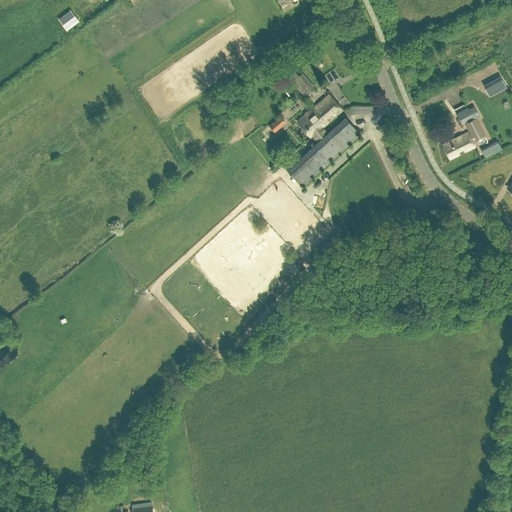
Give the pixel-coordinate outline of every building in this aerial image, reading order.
[(319,22),(329,17),(327,11),(316,17),(319,22)] [(291,81),(303,95),(313,86),(301,72),(291,81)] [(488,86),(494,102),(511,94),(511,93),(505,79),(488,86)] [(459,93),(452,99),(455,103),(462,97),(459,93)] [(343,110),(329,94),(305,115),(297,122),(310,137),(312,135),(318,142),(327,134),(321,127),(327,121),(328,122),(343,110)] [(468,132),(442,144),(449,159),(460,154),(459,152),(463,150),(464,152),(475,146),(472,140),(474,138),(475,141),(484,136),(475,118),(480,116),(475,106),(469,109),(468,108),(457,113),(462,123),(465,122),(472,135),(470,136),(468,132)] [(275,132),(286,122),(280,115),(269,125),(275,132)] [(318,142),(287,168),(303,187),(361,135),(346,117),(327,134),(318,142)] [(488,146),(492,154),(502,149),(497,141),(488,146)] [(299,196),(312,210),(320,202),(307,189),(299,196)] [(132,511),(152,511),(152,505),(151,506),(150,502),(131,504),(132,511)]
